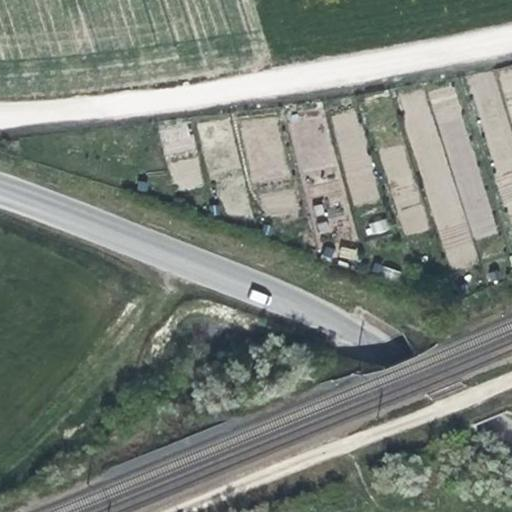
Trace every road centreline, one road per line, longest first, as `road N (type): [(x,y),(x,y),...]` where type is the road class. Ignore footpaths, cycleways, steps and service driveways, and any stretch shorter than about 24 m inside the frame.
road 1 (tertiary): [(511,432),(318,313),(0,189)]
road 2 (track): [(511,38),(0,132)]
road 3 (track): [(0,466),(42,429),(180,256)]
